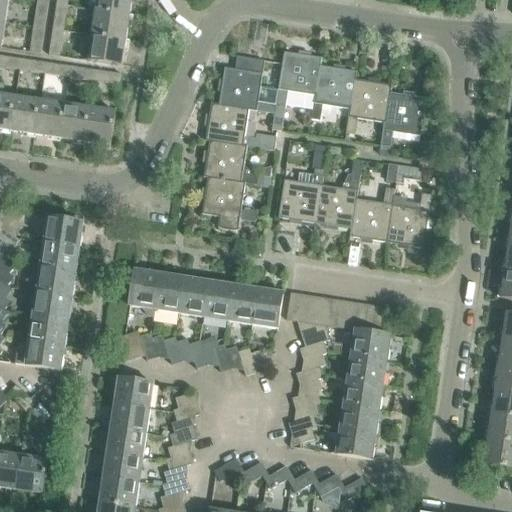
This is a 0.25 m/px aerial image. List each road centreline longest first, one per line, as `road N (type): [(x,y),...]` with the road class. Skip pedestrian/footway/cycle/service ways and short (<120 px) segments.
road 1 (residential): [(202,38),(140,181),(115,193),(0,176)]
road 2 (residential): [(471,36),(462,304)]
road 3 (residential): [(462,304),(438,482)]
road 4 (residential): [(438,482),(270,456)]
road 5 (residential): [(298,279),(462,304)]
road 6 (residential): [(338,15),(235,4),(202,38)]
road 7 (residential): [(471,36),(338,15)]
